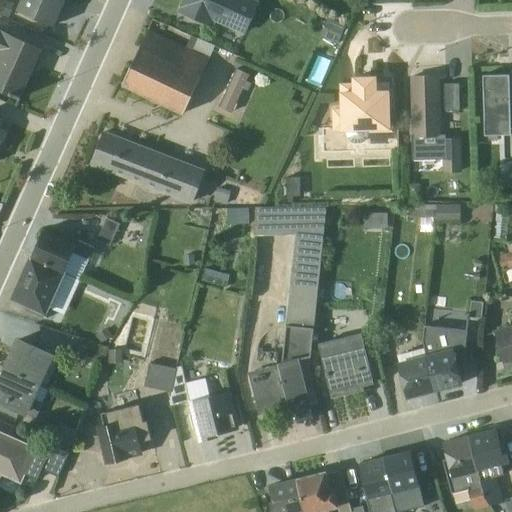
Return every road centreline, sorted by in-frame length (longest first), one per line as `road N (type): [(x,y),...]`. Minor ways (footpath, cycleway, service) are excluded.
road 1 (residential): [(34,511),(511,391)]
road 2 (residential): [(0,266),(116,0)]
